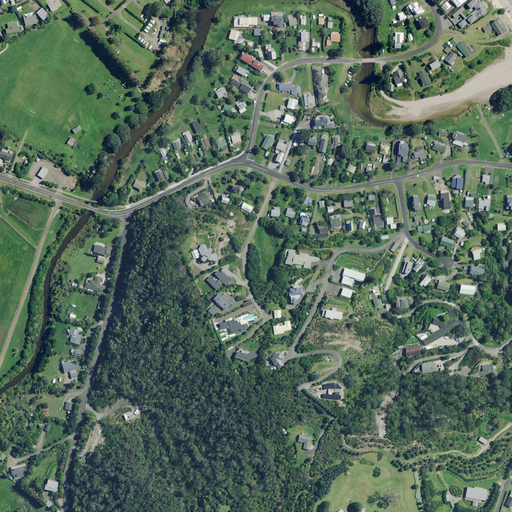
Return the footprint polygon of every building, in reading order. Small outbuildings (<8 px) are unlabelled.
[(61,6),(58,0),(57,0),(48,5),(51,11),(61,6)] [(478,3),(475,0),(472,0),(467,5),(470,9),(478,3)] [(419,14),(421,13),(421,14),(424,12),(421,6),(419,8),(417,5),(418,4),(417,3),(416,4),(415,2),(412,4),(412,3),(408,6),(412,12),(413,12),(416,16),(419,14)] [(451,7),(446,2),(442,5),(446,10),(451,7)] [(487,11),(485,9),(487,7),(486,5),(484,7),(480,2),(474,7),(475,9),(466,18),(461,13),(464,10),(462,7),(452,15),(454,18),(460,14),(461,16),(460,17),(462,19),(463,18),(464,19),(458,24),(462,28),(467,24),(468,26),(477,19),(482,15),(483,16),(487,13),(486,12),(487,11)] [(36,16),(34,12),(22,15),(23,19),(26,26),(38,23),(37,20),(42,18),(41,14),(36,16)] [(404,16),(403,12),(398,14),(400,21),(407,18),(406,15),(404,16)] [(292,19),(292,15),(288,16),(289,26),(297,25),(296,18),(292,19)] [(234,20),(234,26),(248,26),(248,24),(257,24),(257,17),(236,17),(234,20)] [(425,18),(418,21),(422,30),(429,26),(425,18)] [(507,30),(499,19),(491,24),(499,36),(507,30)] [(19,32),(16,22),(7,24),(8,28),(5,29),(6,35),(19,32)] [(492,29),(489,25),(483,28),(485,33),(492,29)] [(308,42),(308,33),(305,33),(305,30),(302,30),(302,33),(301,33),(301,41),(299,41),(298,51),(305,51),(305,42),(308,42)] [(339,42),(340,34),(330,33),(330,40),(327,40),(326,46),(331,46),(331,42),(339,42)] [(403,33),(395,33),(394,48),(401,48),(401,43),(403,43),(403,33)] [(460,43),(455,37),(450,41),(455,47),(456,46),(467,58),(475,51),(469,45),(467,47),(462,41),(460,43)] [(243,40),(239,38),(237,44),(244,47),(245,44),(242,43),(243,40)] [(445,61),(450,65),(453,66),(455,63),(453,61),(457,55),(452,52),(445,61)] [(253,59),(243,53),(240,58),(250,64),(253,59)] [(440,66),(437,60),(429,65),(432,70),(440,66)] [(264,66),(254,61),(251,65),(261,71),(264,66)] [(239,66),(236,71),(244,76),(247,71),(239,66)] [(313,70),(313,75),(314,75),(315,78),(322,77),(321,69),(313,70)] [(404,80),(400,70),(395,72),(396,77),(393,78),(396,85),(396,84),(397,87),(402,86),(402,85),(407,83),(406,79),(404,80)] [(430,84),(425,71),(419,73),(423,87),(430,84)] [(317,98),(317,102),(323,102),(322,99),(326,95),(324,91),(325,91),(325,88),(324,85),(324,84),(322,79),(316,81),(317,83),(317,85),(316,85),(316,88),(317,88),(317,92),(317,98)] [(279,91),(292,90),(292,94),(297,94),(297,93),(300,93),(300,86),(294,87),(294,85),(292,85),(292,83),(279,84),(279,91)] [(216,93),(219,98),(226,94),(223,89),(216,93)] [(311,96),(310,92),(307,93),(307,97),(304,97),(305,106),(309,105),(308,104),(314,103),(314,96),(311,96)] [(296,106),(297,105),(298,101),(289,98),(287,108),(294,110),(294,109),(298,110),(299,107),(296,106)] [(241,103),(236,105),(241,113),(246,111),(244,107),(247,106),(244,102),(242,104),(241,103)] [(291,124),(292,122),(296,124),(297,119),(294,118),(294,119),(293,119),(291,118),(291,117),(286,115),(283,121),(282,120),(281,123),(287,126),(288,123),(291,124)] [(326,115),(317,116),(317,119),(314,119),(314,122),(311,122),(311,126),(315,126),(315,129),(322,129),(322,125),(324,125),(325,128),(334,128),(334,122),(329,122),(328,122),(328,118),(326,115)] [(191,124),(196,134),(201,132),(195,121),(191,124)] [(472,145),(467,143),(466,143),(468,137),(453,132),(451,138),(454,139),(453,144),(462,147),(470,150),(472,145)] [(296,142),(299,143),(298,146),(302,147),(303,141),(305,136),(298,134),(296,142)] [(329,136),(322,134),(318,152),(325,153),(329,136)] [(228,138),(230,144),(231,147),(234,146),(233,144),(241,142),(239,135),(228,138)] [(273,138),(267,135),(261,147),(267,150),(273,138)] [(306,145),(315,147),(317,139),(316,139),(316,136),(313,135),(313,139),(308,138),(306,145)] [(338,139),(337,135),(332,136),(333,142),(330,143),(331,147),(338,146),(338,143),(340,143),(340,139),(338,139)] [(211,146),(206,136),(200,139),(205,149),(211,146)] [(221,142),(220,138),(215,140),(219,148),(226,145),(224,140),(221,142)] [(283,141),(279,140),(275,149),(276,149),(275,152),(278,153),(279,150),(284,152),(287,146),(282,144),(283,141)] [(406,144),(403,144),(404,141),(400,141),(400,144),(398,144),(398,155),(401,155),(401,157),(403,157),(403,162),(408,162),(409,146),(406,146),(406,144)] [(433,150),(437,151),(436,154),(439,154),(440,152),(444,153),(446,145),(445,145),(446,143),(441,141),(440,145),(434,144),(433,150)] [(181,149),(178,142),(173,144),(176,151),(181,149)] [(375,145),(370,144),(370,146),(366,145),(365,152),(374,154),(375,145)] [(379,154),(384,155),(383,159),(383,163),(388,163),(388,160),(385,159),(386,155),(387,155),(388,149),(389,149),(390,147),(380,145),(380,149),(379,154)] [(168,156),(164,147),(159,149),(163,158),(168,156)] [(0,152),(0,156),(11,161),(13,155),(1,150),(0,152)] [(426,159),(423,150),(413,153),(415,159),(420,157),(420,160),(426,159)] [(356,168),(349,165),(346,171),(353,174),(356,168)] [(37,175),(43,179),(49,170),(43,166),(37,175)] [(165,179),(161,169),(155,172),(159,182),(165,179)] [(453,179),(452,179),(451,188),(456,188),(456,189),(462,190),(463,178),(462,178),(461,177),(460,176),(459,175),(458,175),(457,175),(456,175),(456,176),(455,176),(454,176),(454,177),(453,177),(453,178),(453,179)] [(142,183),(136,180),(133,187),(142,191),(145,183),(142,181),(142,183)] [(210,202),(205,193),(197,198),(200,205),(201,204),(202,206),(210,202)] [(427,195),(427,205),(428,205),(428,207),(430,207),(430,210),(432,210),(432,209),(434,209),(434,207),(435,207),(435,196),(434,196),(434,195),(433,195),(432,195),(432,194),(431,194),(430,194),(429,195),(428,195),(427,195)] [(490,196),(483,195),(483,199),(479,198),(478,209),(483,209),(483,206),(486,206),(485,211),(488,211),(490,196)] [(418,203),(418,197),(413,197),(413,202),(412,202),(412,207),(414,207),(414,211),(421,210),(420,203),(418,203)] [(465,200),(465,207),(465,208),(468,208),(468,207),(472,207),(473,200),(473,198),(465,197),(465,198),(464,198),(464,200),(465,200)] [(253,207),(242,202),(239,208),(250,213),(253,207)] [(280,208),(275,208),(275,210),(271,210),(271,216),(279,217),(280,208)] [(288,208),(288,210),(287,210),(285,216),(293,218),(295,212),(291,211),(292,209),(288,208)] [(375,216),(374,209),(369,210),(371,218),(372,218),(375,231),(378,230),(377,227),(383,226),(381,215),(375,216)] [(305,214),(300,213),(299,218),(301,218),(299,224),(307,227),(308,223),(306,223),(308,217),(305,216),(305,214)] [(340,221),(338,215),(330,216),(331,220),(329,220),(331,229),(342,226),(341,221),(340,221)] [(392,224),(393,224),(392,218),(386,219),(387,225),(390,224),(390,225),(391,229),(396,229),(396,224),(392,225),(392,224)] [(325,228),(324,225),(318,226),(319,234),(317,235),(318,239),(329,237),(327,228),(325,228)] [(431,233),(430,225),(417,227),(418,232),(424,232),(424,233),(427,233),(431,233)] [(459,227),(457,227),(452,235),(460,241),(464,234),(464,231),(459,227)] [(454,241),(442,237),(440,244),(447,247),(446,249),(452,251),(453,247),(452,247),(454,241)] [(217,256),(210,254),(213,251),(209,248),(208,250),(205,245),(203,245),(202,244),(196,250),(191,252),(194,259),(202,256),(203,256),(200,260),(204,262),(207,258),(209,260),(216,261),(217,256)] [(400,246),(396,244),(391,251),(395,253),(400,246)] [(106,248),(95,245),(93,252),(106,256),(106,254),(110,255),(112,248),(107,246),(106,248)] [(295,250),(286,249),(284,264),(292,265),(292,264),(298,265),(297,268),(310,270),(311,262),(313,262),(319,261),(319,258),(308,256),(308,255),(299,253),(299,255),(295,255),(295,250)] [(482,252),(481,249),(471,252),(474,261),(480,259),(479,253),(482,252)] [(424,263),(420,259),(418,261),(414,265),(415,266),(412,270),(417,273),(421,268),(422,269),(424,266),(422,265),(424,263)] [(411,263),(405,261),(400,279),(406,280),(408,272),(409,272),(411,266),(410,266),(411,263)] [(482,269),(483,266),(479,264),(478,267),(477,266),(477,268),(471,266),(470,269),(464,267),(463,270),(469,272),(469,274),(482,277),(483,271),(482,271),(482,269)] [(351,268),(351,270),(344,268),(342,276),(343,276),(341,283),(351,286),(352,282),(353,283),(354,280),(362,282),(365,275),(357,272),(358,270),(351,268)] [(219,273),(217,271),(214,275),(219,280),(216,283),(210,277),(206,280),(217,291),(224,284),(226,286),(232,280),(228,276),(227,277),(221,271),(219,273)] [(89,283),(86,282),(85,287),(88,288),(87,290),(92,292),(93,290),(104,293),(105,287),(101,286),(101,285),(99,284),(101,278),(96,276),(94,281),(90,280),(89,283)] [(431,280),(426,276),(419,285),(421,287),(423,285),(425,287),(431,280)] [(444,281),(439,279),(436,288),(447,291),(449,286),(443,284),(444,281)] [(474,295),(474,292),(475,292),(476,286),(474,286),(460,284),(459,293),(474,295)] [(302,289),(302,286),(298,287),(298,286),(292,287),(292,289),(289,289),(291,301),(290,303),(295,305),(297,300),(299,298),(300,295),(303,295),(302,289)] [(382,306),(379,296),(381,296),(378,286),(374,288),(374,290),(370,291),(371,295),(369,295),(370,300),(373,299),(375,308),(382,306)] [(352,291),(343,288),(340,295),(350,298),(352,291)] [(230,305),(227,302),(230,299),(225,294),(222,297),(219,294),(213,300),(225,311),(230,305)] [(408,298),(402,297),(402,302),(396,302),(395,307),(401,308),(401,309),(408,309),(408,306),(413,306),(413,299),(408,299),(408,298)] [(217,311),(212,307),(208,312),(213,317),(217,311)] [(336,309),(332,308),(332,311),(323,310),(322,317),(330,318),(330,319),(333,319),(341,320),(342,313),(336,312),(336,309)] [(440,326),(442,329),(430,335),(429,332),(420,337),(425,347),(464,325),(462,320),(458,322),(457,320),(447,326),(444,321),(434,318),(433,324),(440,326)] [(291,330),(290,321),(284,322),(285,325),(278,327),(278,326),(273,327),(274,335),(284,333),(284,331),(291,330)] [(75,328),(70,327),(68,335),(71,336),(70,342),(79,345),(83,332),(75,330),(75,328)] [(421,355),(419,346),(404,348),(406,357),(421,355)] [(82,351),(71,349),(70,355),(80,357),(82,351)] [(246,352),(242,351),(241,353),(238,352),(234,358),(248,362),(250,361),(250,360),(258,356),(253,352),(248,355),(245,354),(246,352)] [(284,358),(281,352),(270,359),(274,366),(276,365),(279,369),(284,366),(280,361),(284,358)] [(76,362),(71,363),(70,362),(62,364),(64,373),(70,372),(71,379),(77,378),(76,370),(78,370),(76,362)] [(491,370),(490,363),(486,363),(486,365),(482,366),(483,371),(491,370)] [(436,370),(435,364),(421,365),(422,372),(436,370)] [(67,401),(65,409),(72,411),(74,403),(67,401)] [(312,437),(299,435),(298,442),(304,443),(303,449),(309,450),(312,437)] [(20,470),(19,468),(14,469),(14,467),(10,467),(12,475),(14,475),(15,478),(24,477),(23,470),(20,470)] [(58,483),(48,480),(46,485),(45,485),(44,490),(56,492),(58,483)] [(479,490),(467,488),(464,500),(471,501),(470,505),(477,507),(478,502),(480,503),(481,500),(485,501),(487,490),(482,489),(482,490),(479,490)] [(49,501),(49,499),(45,498),(44,502),(47,502),(46,503),(50,508),(53,506),(49,501)]
